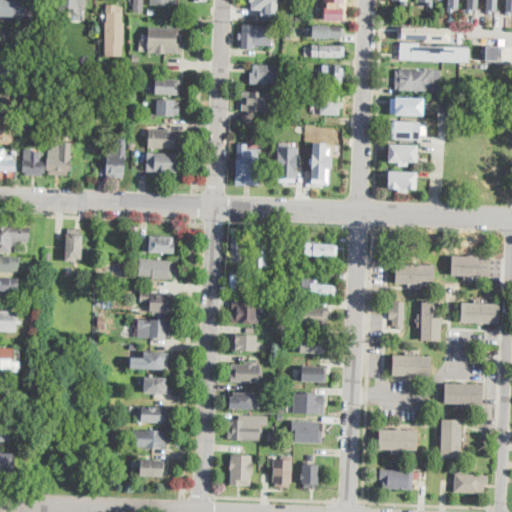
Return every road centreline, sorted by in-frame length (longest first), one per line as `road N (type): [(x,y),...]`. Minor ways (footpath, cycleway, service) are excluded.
road 1 (residential): [(350,511),(370,0)]
road 2 (residential): [(198,509),(215,206)]
road 3 (tertiary): [(215,206),(511,217)]
road 4 (residential): [(501,511),(511,217)]
road 5 (tertiary): [(0,197),(215,206)]
road 6 (residential): [(215,206),(224,0)]
road 7 (tertiary): [(0,501),(198,509)]
